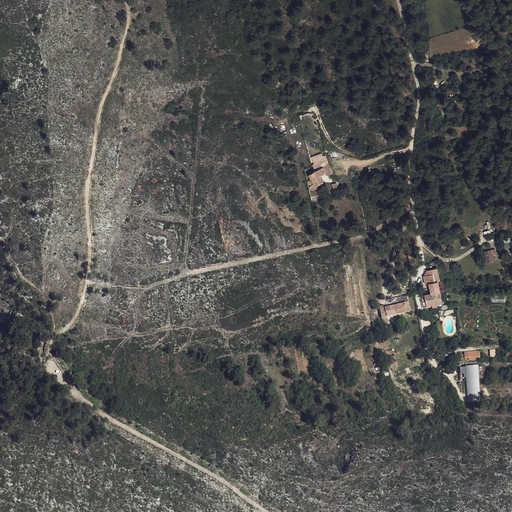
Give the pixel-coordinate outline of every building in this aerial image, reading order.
[(313,181),(310,183),(312,187),(312,188),(313,189),(314,189),(316,188),(317,186),(324,183),(322,177),(327,174),(324,168),(311,175),(313,181)] [(484,250),(485,263),(493,262),(492,254),(496,254),(495,249),(484,250)] [(423,296),(425,308),(444,305),(441,282),(442,281),(440,269),(430,270),(430,274),(427,276),(428,283),(432,283),(433,293),(423,296)] [(399,297),(400,304),(410,303),(409,295),(399,297)] [(386,307),(386,316),(388,316),(411,312),(410,303),(400,304),(386,306),(386,307)] [(21,322),(20,323),(23,326),(28,322),(25,318),(24,319),(22,317),(19,320),(21,322)] [(480,352),(464,353),(465,358),(469,358),(469,360),(476,359),(475,358),(480,357),(480,352)] [(478,367),(465,368),(467,393),(480,392),(478,367)]
